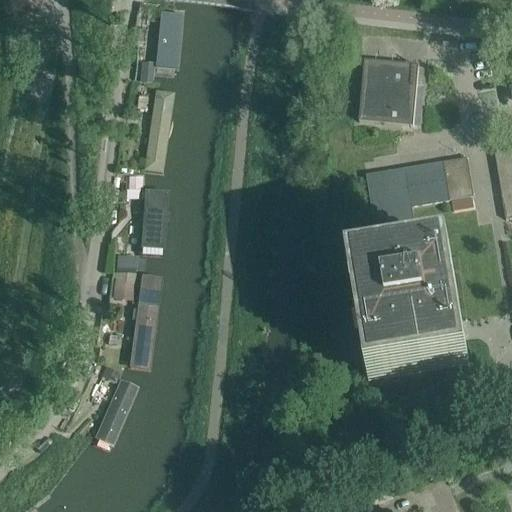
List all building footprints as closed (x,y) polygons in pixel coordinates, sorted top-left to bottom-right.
[(160,16),(155,71),(177,73),(182,17),(160,16)] [(418,68),(364,63),(359,124),(412,130),(418,68)] [(141,76),(140,83),(153,84),(153,77),(141,76)] [(174,96),(154,93),(143,174),(162,177),(174,96)] [(147,99),(138,98),(137,112),(145,113),(147,99)] [(498,170),(511,167),(511,153),(495,156),(498,170)] [(467,161),(443,165),(446,178),(469,174),(467,161)] [(381,268),(355,272),(374,381),(463,366),(459,344),(456,345),(455,341),(464,340),(464,337),(455,339),(452,324),(456,323),(445,257),(420,261),(412,210),(446,205),(450,204),(450,203),(448,190),(446,180),(446,178),(443,165),(390,174),(366,178),(381,268)] [(500,183),(511,180),(511,167),(498,170),(500,183)] [(469,174),(446,178),(446,180),(448,190),(471,186),(469,174)] [(142,179),(128,178),(128,192),(142,193),(142,179)] [(511,180),(500,183),(502,196),(511,194),(511,180)] [(471,186),(448,190),(450,203),(474,199),(471,186)] [(169,196),(145,194),(141,254),(164,255),(169,196)] [(504,209),(511,207),(511,194),(502,196),(504,209)] [(473,201),(452,204),(454,214),(474,211),(473,202),(473,201)] [(139,259),(118,257),(117,270),(138,272),(139,259)] [(140,281),(128,372),(150,375),(162,284),(140,281)] [(113,300),(131,302),(132,288),(114,285),(113,300)] [(120,375),(106,369),(101,379),(116,385),(120,375)] [(119,384),(94,442),(114,451),(139,392),(119,384)] [(51,498),(50,495),(26,511),(58,511),(56,511),(38,511),(36,509),(51,498)]
